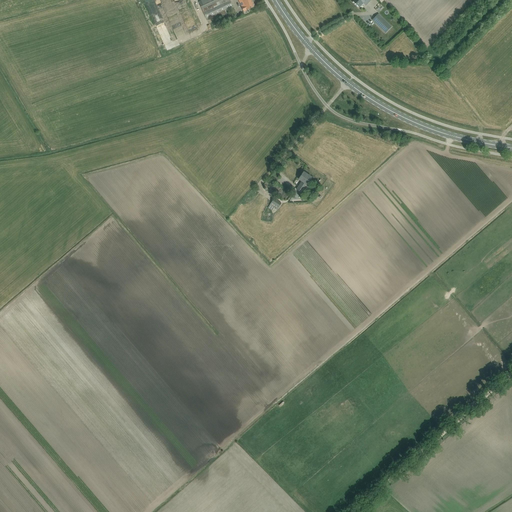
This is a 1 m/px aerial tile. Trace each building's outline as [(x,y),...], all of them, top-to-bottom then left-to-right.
[(225,10),(233,6),(229,0),(201,0),(198,1),(206,19),(214,15),(215,19),(226,14),(225,10)] [(251,0),(239,0),(244,11),(255,7),(251,0)] [(385,33),(391,27),(378,14),(372,20),(385,33)] [(168,24),(160,28),(165,39),(173,35),(168,24)] [(296,189),(301,193),(311,177),(303,172),(299,179),(302,181),(296,189)] [(277,210),(281,203),(274,198),(270,205),(277,210)]
